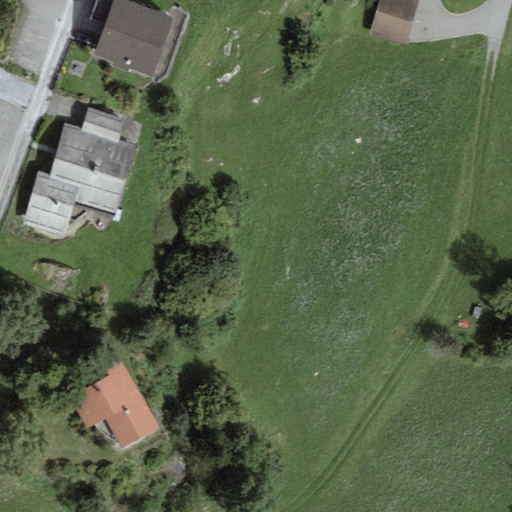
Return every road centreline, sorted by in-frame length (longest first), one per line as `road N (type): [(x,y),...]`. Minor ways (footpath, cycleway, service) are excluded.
road 1 (track): [(494,38),(451,281),(389,385)]
road 2 (residential): [(79,0),(0,209)]
